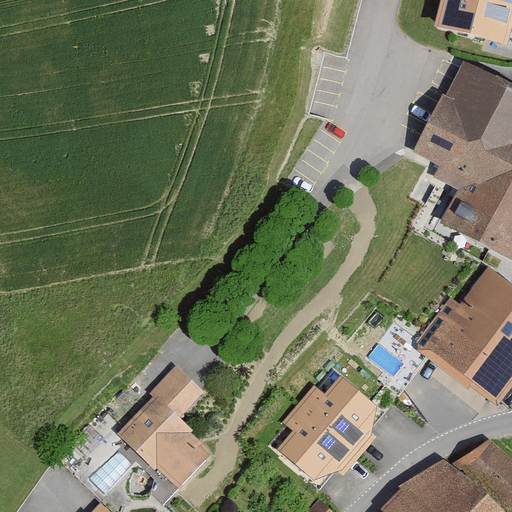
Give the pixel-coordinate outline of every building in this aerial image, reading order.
[(511,0),(444,0),(439,22),(504,39),(511,8),(511,0)] [(511,91),(456,65),(411,158),(461,182),(436,232),(511,268),(511,91)] [(491,408),(511,381),(511,288),(489,269),(458,307),(448,300),(407,351),(464,397),(469,390),(491,408)] [(205,397),(176,368),(149,395),(153,399),(117,437),(172,496),(212,459),(178,423),(205,397)] [(268,450),(337,507),(401,431),(332,374),(268,450)] [(502,511),(511,511),(511,463),(487,441),(448,465),(502,511)] [(502,511),(448,465),(444,461),(401,493),(419,511),(502,511)] [(419,511),(401,493),(381,511),(419,511)] [(331,511),(320,502),(310,511),(331,511)]
